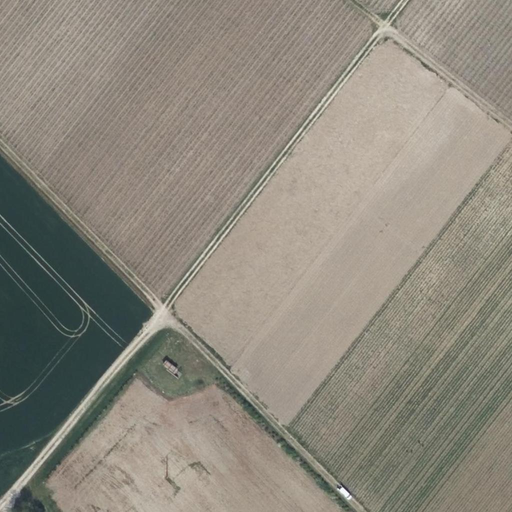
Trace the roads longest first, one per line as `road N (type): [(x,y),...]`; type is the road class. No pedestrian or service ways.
road 1 (track): [(0,503),(165,311),(407,0)]
road 2 (track): [(361,511),(0,142)]
road 3 (track): [(511,121),(356,0)]
